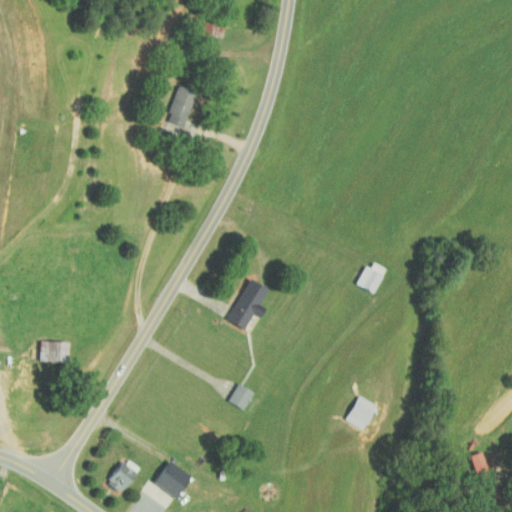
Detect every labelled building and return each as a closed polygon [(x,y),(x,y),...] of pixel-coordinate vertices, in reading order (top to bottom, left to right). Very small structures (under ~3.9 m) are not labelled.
[(154,114),(171,121),(184,87),(167,80),(154,114)] [(345,278),(362,287),(372,270),(355,260),(345,278)] [(257,283),(237,273),(215,314),(232,324),(244,303),(245,304),(257,283)] [(28,355),(56,356),(57,336),(29,335),(28,355)] [(232,404),(242,387),(227,377),(216,395),(232,404)] [(334,416),(353,424),(365,399),(346,390),(334,416)] [(466,474),(478,471),(471,446),(459,450),(466,474)] [(95,477),(108,488),(128,463),(115,452),(95,477)] [(142,477),(164,492),(179,471),(158,456),(142,477)]
